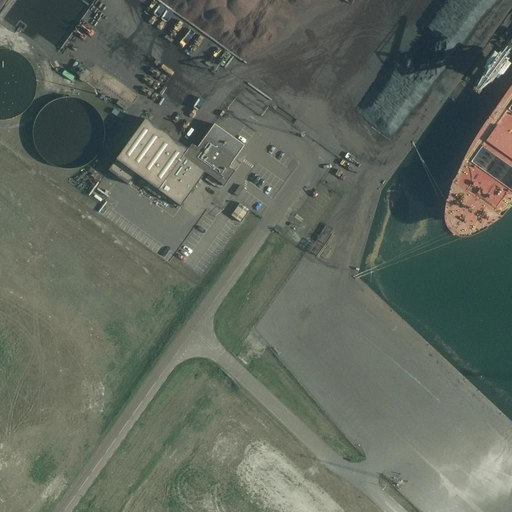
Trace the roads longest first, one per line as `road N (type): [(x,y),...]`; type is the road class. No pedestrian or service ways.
road 1 (unknown): [(312,105),(378,173),(348,283),(511,440)]
road 2 (unclassified): [(191,331),(395,511)]
road 3 (unknown): [(312,105),(247,75),(224,91),(132,11)]
road 4 (unclassified): [(62,511),(191,331)]
road 5 (unknown): [(493,0),(378,173)]
road 6 (unclassified): [(191,331),(267,223)]
road 7 (unknown): [(375,0),(312,105)]
